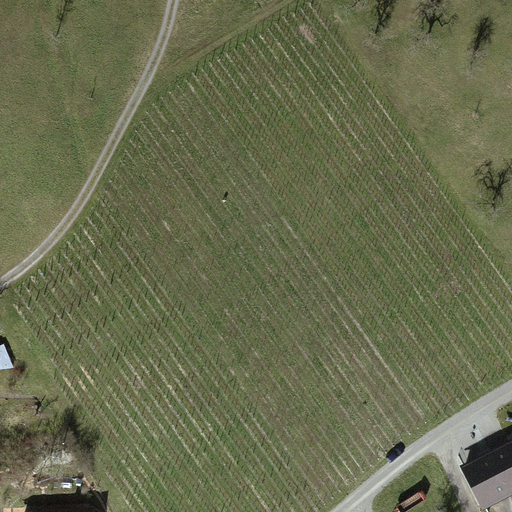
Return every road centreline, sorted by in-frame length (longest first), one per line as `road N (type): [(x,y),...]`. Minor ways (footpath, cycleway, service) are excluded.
road 1 (track): [(176,0),(172,34),(77,212),(0,289)]
road 2 (residential): [(342,511),(435,439),(511,394)]
